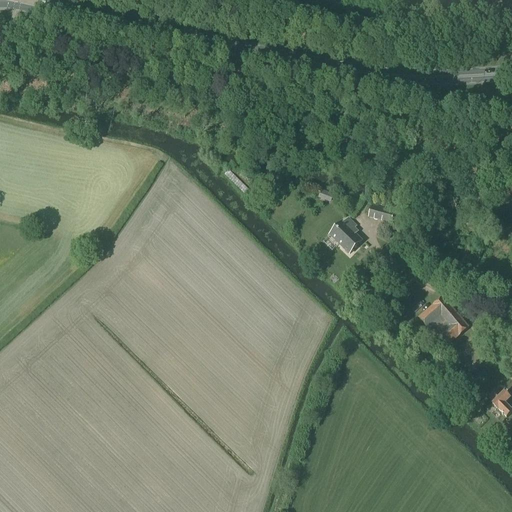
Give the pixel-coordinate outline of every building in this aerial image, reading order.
[(331,198),(326,202),(332,208),(337,204),(331,198)] [(395,213),(386,210),(382,223),(391,225),(395,213)] [(358,232),(355,229),(356,228),(348,220),(343,225),(342,224),(330,236),(350,255),(361,243),(354,236),(358,232)] [(445,349),(468,330),(443,300),(419,319),(445,349)] [(502,395),(498,391),(489,400),(493,404),(491,405),(498,413),(499,412),(507,420),(511,415),(511,411),(506,405),(511,400),(504,392),(502,395)] [(473,417),(479,411),(471,403),(465,410),(473,417)]
